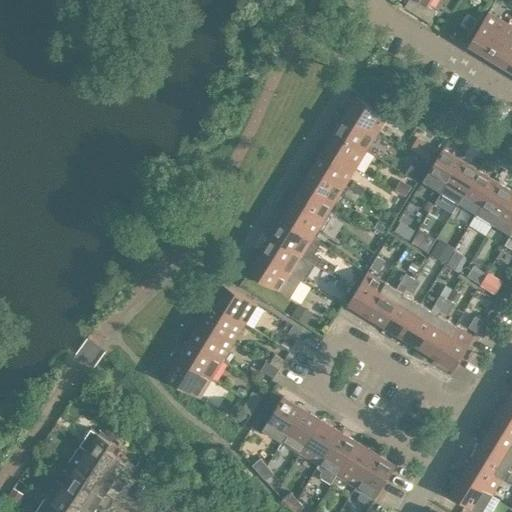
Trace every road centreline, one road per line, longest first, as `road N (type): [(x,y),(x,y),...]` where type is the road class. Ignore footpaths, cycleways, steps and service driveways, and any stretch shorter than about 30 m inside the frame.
road 1 (residential): [(467,417),(337,340),(309,387),(439,464)]
road 2 (residential): [(511,91),(362,0)]
